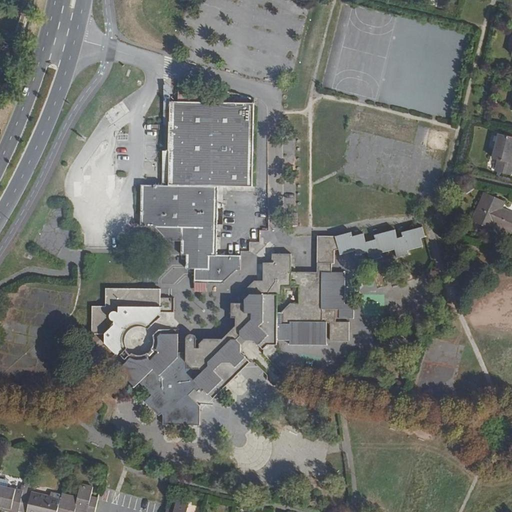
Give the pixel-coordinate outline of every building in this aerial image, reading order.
[(217,97),(175,87),(175,104),(167,103),(167,130),(167,144),(159,144),(154,161),(159,172),(150,187),(139,187),(139,226),(152,227),(166,241),(169,242),(175,242),(180,242),(180,253),(180,256),(186,256),(186,269),(194,269),(194,283),(222,283),(235,271),(240,271),(240,257),(216,256),(216,187),(251,187),(251,104),(217,104),(217,97)] [(511,161),(510,161),(511,153),(511,136),(499,133),(493,157),(498,159),(495,170),(510,174),(511,165),(511,161)] [(500,211),(501,208),(505,201),(485,192),(473,220),(492,229),(495,223),(511,231),(511,213),(505,210),(504,213),(500,211)] [(178,359),(178,384),(189,395),(194,391),(197,393),(200,391),(202,393),(204,390),(212,399),(251,362),(241,352),(241,344),(237,340),(243,335),(246,339),(254,339),(263,350),(268,345),(275,345),(275,341),(287,341),(287,345),(325,345),(324,321),(320,321),(320,309),(337,310),(337,319),(353,319),(353,304),(344,305),(345,272),(332,271),(332,264),(334,264),(334,249),(338,248),(340,254),(355,250),(356,254),(366,251),(369,259),(381,256),(379,252),(393,248),(395,258),(410,255),(408,250),(423,246),(421,239),(425,237),(422,225),(400,231),(401,235),(395,237),(392,228),(372,234),(373,239),(364,241),(362,233),(352,235),(351,232),(334,236),(316,236),(316,272),(291,272),(291,253),(272,253),(271,261),(263,262),(263,280),(254,280),(241,293),(240,302),(231,302),(230,317),(234,318),(234,327),(221,340),(203,339),(198,345),(197,349),(195,349),(195,339),(193,337),(189,336),(186,339),(186,353),(178,353),(178,359)] [(117,356),(118,355),(124,350),(125,349),(123,344),(123,337),(127,330),(133,327),(140,326),(148,329),(160,318),(158,315),(161,312),(174,313),(174,298),(161,298),(161,289),(105,289),(105,306),(91,307),(91,334),(105,334),(105,343),(117,356)] [(329,341),(349,340),(349,322),(329,322),(329,341)] [(201,407),(189,395),(178,384),(178,359),(178,353),(178,330),(156,330),(153,333),(154,341),(153,348),(149,354),(142,357),(136,358),(130,355),(120,366),(123,369),(119,373),(134,387),(138,383),(152,396),(146,403),(160,416),(161,414),(163,416),(163,426),(201,426),(201,407)] [(124,350),(118,355),(122,359),(125,362),(129,356),(127,354),(124,350)] [(10,475),(1,472),(1,474),(0,476),(0,499),(5,501),(11,503),(11,506),(20,508),(25,490),(25,487),(9,482),(10,475)] [(75,511),(77,507),(95,511),(101,490),(93,488),(95,483),(82,480),(79,493),(63,489),(63,492),(57,511),(75,511)] [(57,511),(63,492),(52,490),(51,494),(32,489),(31,492),(25,490),(20,508),(20,511),(25,511),(57,511)] [(173,511),(167,510),(166,511),(186,511),(188,505),(176,502),(173,511)]
